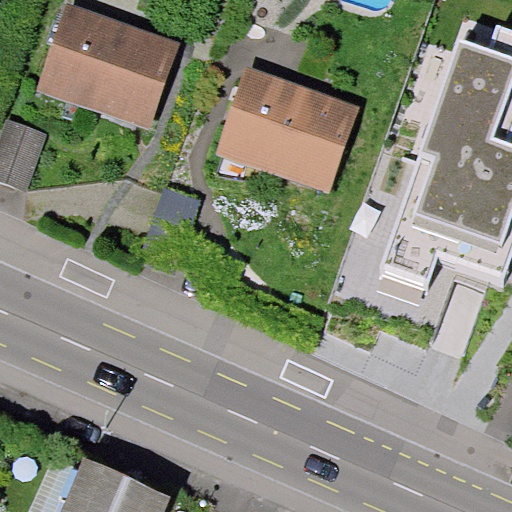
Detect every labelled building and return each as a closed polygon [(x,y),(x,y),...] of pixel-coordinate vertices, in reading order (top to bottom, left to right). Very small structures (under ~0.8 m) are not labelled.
[(147,127),(174,53),(66,15),(40,89),(147,127)] [(511,94),(511,43),(476,30),(460,76),(511,94)] [(335,189),(361,118),(253,80),(228,151),(335,189)] [(507,251),(511,237),(511,169),(424,140),(399,215),(507,251)] [(180,511),(95,473),(76,511),(180,511)]
